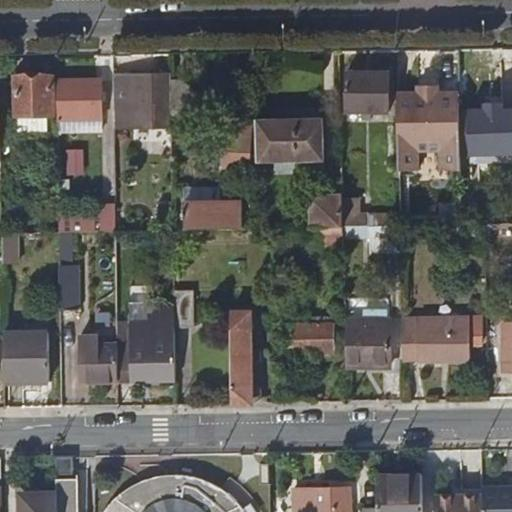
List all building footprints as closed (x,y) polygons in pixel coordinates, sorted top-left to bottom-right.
[(347,72),(348,112),(390,112),(390,71),(347,72)] [(459,92),(459,99),(475,99),(475,114),(491,114),(491,99),(507,98),(507,74),(459,75),(459,92)] [(16,77),(16,115),(53,114),(52,76),(16,77)] [(166,76),(113,77),(114,130),(167,129),(166,76)] [(170,80),(170,117),(190,117),(189,80),(170,80)] [(57,81),(57,118),(101,117),(101,81),(57,81)] [(459,99),(459,92),(398,92),(399,151),(419,150),(418,131),(440,131),(440,150),(460,150),(459,99)] [(273,120),(274,160),(324,159),(323,119),(273,120)] [(227,123),(224,169),(249,170),(251,125),(227,123)] [(484,192),(461,192),(462,207),(484,207),(484,192)] [(309,197),(310,227),(340,227),(340,196),(309,197)] [(198,229),(241,228),(240,202),(198,203),(198,229)] [(59,231),(116,230),(115,221),(115,204),(95,204),(95,215),(59,215),(59,231)] [(116,230),(172,229),(172,216),(143,216),(143,221),(115,221),(116,230)] [(368,226),(342,227),(342,239),(367,238),(368,226)] [(340,227),(310,227),(310,250),(340,250),(340,227)] [(15,262),(15,232),(1,232),(2,262),(15,262)] [(60,267),(61,310),(79,310),(79,267),(60,267)] [(173,301),(174,326),(193,326),(193,289),(173,290),(173,301)] [(175,380),(174,326),(173,301),(149,301),(149,323),(117,323),(118,347),(118,380),(175,380)] [(230,312),(232,403),(252,403),(251,402),(256,402),(260,400),(259,389),(256,387),(251,387),(251,363),(255,363),(259,361),(259,355),(255,351),(251,352),(250,312),(230,312)] [(282,318),(283,352),(322,352),(322,358),(332,358),(332,323),(329,323),(329,317),(282,318)] [(401,319),(402,360),(468,359),(468,343),(481,343),(481,318),(401,319)] [(344,330),(345,368),(388,367),(388,320),(355,321),(356,329),(344,330)] [(511,322),(502,323),(504,376),(511,375),(511,322)] [(48,330),(3,331),(4,381),(49,380),(48,330)] [(118,380),(118,347),(93,348),(93,340),(82,340),(82,381),(118,380)] [(55,475),(72,475),(72,458),(55,458),(55,475)] [(245,511),(242,507),(236,500),(228,492),(217,485),(207,481),(194,477),(182,475),(168,474),(156,477),(147,479),(138,482),(129,487),(120,494),(114,500),(106,508),(103,511),(77,511),(77,481),(56,481),(56,497),(56,511),(245,511)] [(378,511),(423,511),(423,478),(378,478),(379,510),(378,511)] [(511,511),(511,484),(484,484),(485,495),(485,503),(484,511),(511,511)] [(293,491),(293,511),(350,511),(350,490),(293,491)] [(484,511),(485,503),(485,495),(437,496),(437,511),(484,511)] [(23,511),(56,511),(56,497),(23,497),(23,511)]
